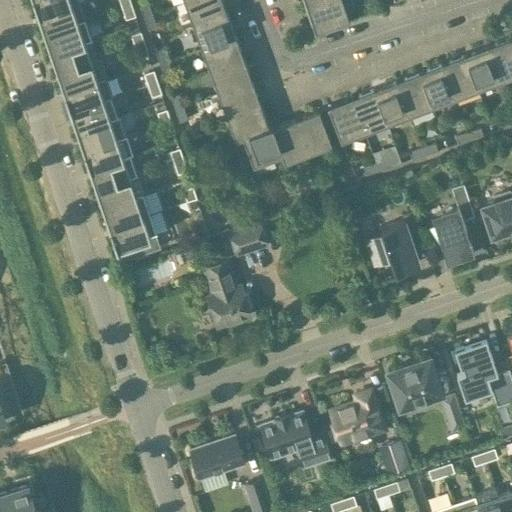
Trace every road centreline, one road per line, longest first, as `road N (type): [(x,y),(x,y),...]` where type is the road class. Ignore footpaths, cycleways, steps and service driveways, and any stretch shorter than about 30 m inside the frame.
road 1 (residential): [(0,1),(136,408)]
road 2 (residential): [(511,282),(136,408)]
road 3 (residential): [(256,0),(274,47),(300,60),(479,0)]
